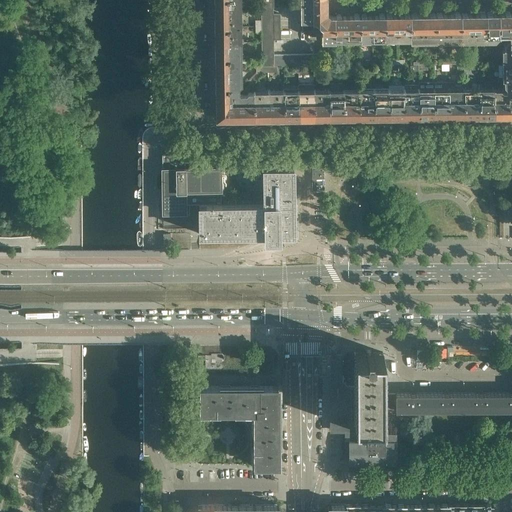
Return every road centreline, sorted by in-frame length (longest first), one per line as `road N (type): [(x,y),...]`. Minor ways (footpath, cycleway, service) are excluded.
road 1 (residential): [(199,0),(200,133),(511,127)]
road 2 (secondary): [(0,318),(294,316)]
road 3 (secondary): [(232,274),(0,275)]
road 4 (residential): [(304,488),(506,485)]
road 5 (residential): [(337,335),(388,335),(413,375),(511,373)]
road 6 (secondary): [(294,316),(296,471),(304,488)]
road 7 (secondary): [(309,316),(465,318)]
road 8 (secondary): [(511,272),(356,272)]
road 9 (residential): [(182,511),(184,490),(193,488),(304,488)]
road 10 (secondary): [(304,488),(311,469),(309,349)]
